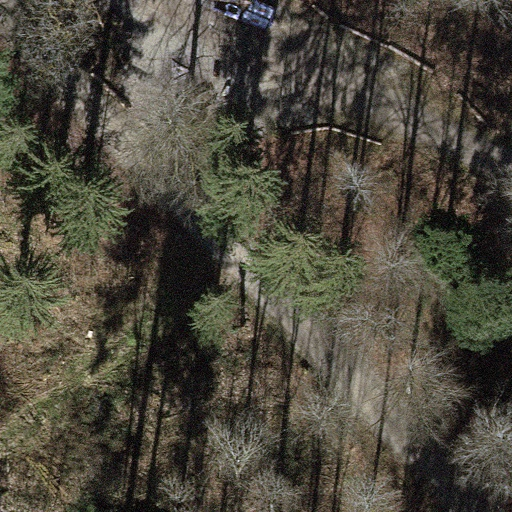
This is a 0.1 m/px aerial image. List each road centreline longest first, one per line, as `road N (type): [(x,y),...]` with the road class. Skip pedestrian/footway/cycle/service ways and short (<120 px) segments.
road 1 (track): [(491,511),(209,222),(51,0)]
road 2 (track): [(167,0),(511,161)]
